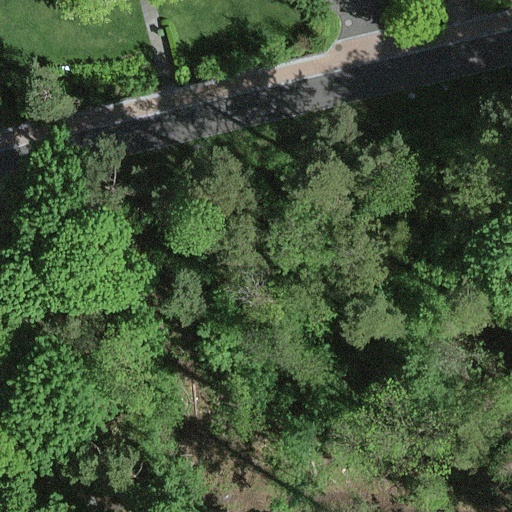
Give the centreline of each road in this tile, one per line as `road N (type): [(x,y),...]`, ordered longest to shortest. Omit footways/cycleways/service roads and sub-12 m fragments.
road 1 (residential): [(368,67),(0,154)]
road 2 (residential): [(0,278),(87,511)]
road 3 (residential): [(511,36),(368,67)]
